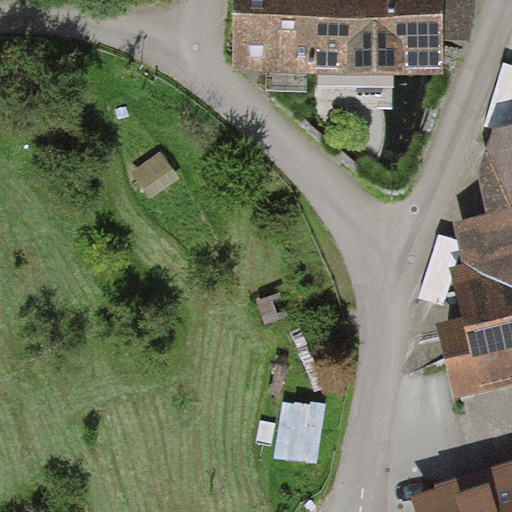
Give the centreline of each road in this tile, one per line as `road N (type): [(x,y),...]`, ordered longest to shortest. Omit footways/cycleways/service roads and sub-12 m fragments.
road 1 (residential): [(409,254),(179,48)]
road 2 (residential): [(409,254),(507,0)]
road 3 (residential): [(362,511),(409,254)]
road 4 (residential): [(179,48),(0,21)]
